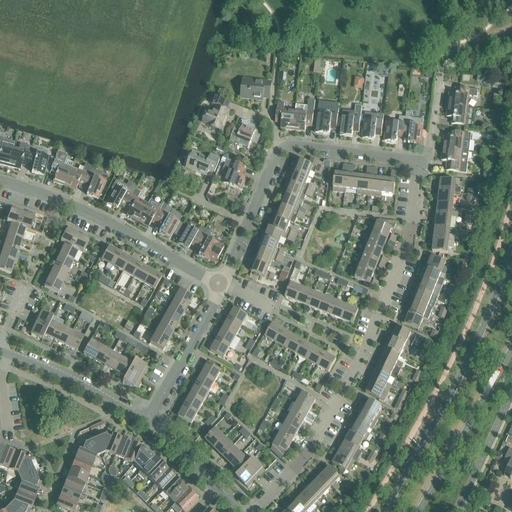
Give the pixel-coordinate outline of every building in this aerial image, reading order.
[(271,83),(243,80),(240,99),(263,101),(263,98),(270,99),(271,83)] [(449,94),(447,106),(467,108),(468,96),(477,97),(477,91),(456,88),(455,94),(449,94)] [(202,124),(207,126),(222,132),(230,110),(229,110),(230,109),(228,108),(230,101),(227,100),(215,95),(211,104),(215,106),(212,113),(207,111),(202,124)] [(296,105),(295,111),(292,131),(305,132),(305,126),(312,127),(315,101),(308,100),(307,107),(296,105)] [(339,136),(352,138),(352,132),(358,133),(362,106),(361,106),(361,102),(356,101),(356,106),(355,106),(354,112),(342,110),(339,136)] [(281,123),(280,129),(292,131),(295,111),(283,110),(284,103),(277,102),(275,123),(281,123)] [(319,102),(317,114),(315,133),(329,135),(330,129),(336,130),(338,110),(339,105),(319,102)] [(473,109),(467,108),(447,106),(446,118),(452,118),(451,125),(471,127),(472,120),(473,109)] [(408,139),(408,144),(420,146),(421,137),(426,138),(427,131),(422,131),(423,120),(412,118),(412,112),(406,112),(405,118),(403,138),(408,139)] [(364,119),(362,139),(374,140),(375,136),(381,136),(383,115),(377,114),(377,115),(365,114),(364,119)] [(397,137),(403,138),(405,118),(399,117),(398,124),(386,122),(384,142),(396,143),(397,137)] [(507,134),(508,126),(506,126),(501,125),(499,125),(498,133),(507,134)] [(229,142),(248,149),(251,143),(257,145),(260,136),(254,133),(255,131),(242,126),(241,129),(235,127),(229,142)] [(444,137),(442,149),(462,152),(463,140),(470,141),(471,134),(450,132),(450,138),(444,137)] [(0,164),(8,167),(13,148),(14,143),(3,140),(3,138),(0,137),(0,164)] [(13,148),(8,167),(19,170),(21,164),(27,166),(31,147),(19,144),(18,149),(13,148)] [(32,167),(31,173),(43,176),(48,157),(46,156),(47,153),(46,151),(38,149),(31,147),(27,166),(32,167)] [(468,153),(462,152),(442,149),(441,162),(447,162),(446,172),(466,174),(468,153)] [(54,176),(52,182),(64,186),(71,168),(64,165),(67,157),(65,154),(58,151),(49,174),(54,176)] [(186,168),(206,176),(209,170),(214,172),(219,160),(210,156),(208,160),(192,153),(186,168)] [(241,191),(247,177),(241,175),(244,166),(227,159),(227,160),(222,158),(221,162),(225,164),(223,169),(228,171),(223,183),(241,191)] [(314,173),(320,176),(324,168),(329,170),(330,162),(324,161),(322,164),(311,159),(309,165),(299,161),(296,160),(291,171),(308,178),(310,171),(314,173)] [(64,186),(75,191),(77,185),(83,188),(90,169),(91,167),(85,165),(84,168),(79,166),(77,171),(71,168),(64,186)] [(86,195),(97,200),(105,182),(99,179),(102,173),(90,169),(83,188),(88,190),(86,195)] [(308,178),(291,171),(286,183),(289,184),(313,193),(316,188),(309,185),(309,186),(305,185),(308,178)] [(344,194),(345,189),(347,175),(334,173),(332,192),(344,194)] [(359,176),(347,175),(345,189),(357,191),(359,176)] [(359,176),(357,191),(356,195),(368,196),(371,177),(359,176)] [(380,198),(381,194),(383,179),(371,177),(368,196),(380,198)] [(395,181),(383,179),(381,194),(393,195),(395,181)] [(456,181),(441,179),(439,192),(454,194),(460,194),(461,188),(455,188),(456,181)] [(113,190),(105,204),(116,210),(119,204),(124,207),(134,190),(136,187),(134,186),(128,182),(126,186),(117,181),(117,182),(115,181),(111,189),(113,190)] [(284,189),(282,194),(303,202),(305,196),(311,199),(313,193),(289,184),(287,190),(284,189)] [(127,216),(137,221),(147,204),(137,199),(140,193),(134,190),(124,207),(130,210),(127,216)] [(454,194),(439,192),(438,204),(453,205),(454,194)] [(306,211),(307,210),(300,207),(303,202),(282,194),(280,198),(283,199),(281,206),(305,216),(306,211)] [(151,222),(156,225),(166,207),(167,206),(161,203),(157,210),(147,204),(137,221),(148,227),(151,222)] [(453,205),(438,204),(436,216),(451,217),(457,218),(458,213),(452,212),(453,205)] [(275,211),(273,216),(290,223),(293,216),(296,217),(296,218),(302,221),(305,216),(281,206),(278,212),(275,211)] [(10,210),(6,223),(11,224),(18,226),(22,214),(18,213),(19,209),(11,207),(10,210)] [(161,228),(158,233),(169,239),(172,233),(176,235),(182,224),(179,222),(182,216),(166,207),(156,225),(161,228)] [(26,216),(22,214),(18,226),(25,229),(30,230),(34,218),(35,215),(27,212),(26,216)] [(290,223),(273,216),(271,221),(274,222),(272,228),(296,238),(298,233),(291,230),(291,231),(287,229),(290,223)] [(436,216),(435,228),(450,229),(451,217),(436,216)] [(384,225),(377,223),(373,234),(396,243),(398,238),(392,235),(391,237),(388,235),(391,229),(394,230),(397,222),(386,221),(384,225)] [(11,224),(7,235),(21,240),(25,229),(18,226),(11,224)] [(191,245),(196,247),(206,230),(200,227),(197,232),(182,224),(176,235),(180,238),(177,244),(188,250),(191,245)] [(60,242),(64,244),(71,248),(77,236),(73,234),(74,231),(67,227),(65,231),(60,242)] [(263,233),(261,237),(278,244),(281,237),(287,240),(287,241),(293,244),(296,238),(272,228),(269,227),(266,234),(263,233)] [(433,240),(448,241),(454,242),(455,236),(449,235),(450,229),(435,228),(433,240)] [(198,256),(209,262),(209,260),(215,263),(223,247),(208,239),(211,233),(206,230),(196,247),(201,250),(198,256)] [(369,233),(365,244),(382,251),(385,244),(388,245),(387,246),(394,249),(396,243),(373,234),(369,233)] [(7,235),(4,246),(3,247),(18,251),(21,240),(7,235)] [(71,248),(78,251),(82,253),(88,241),(89,238),(82,235),(80,238),(77,236),(71,248)] [(260,250),(284,259),(289,261),(290,258),(285,256),(286,254),(280,251),(279,252),(276,251),(278,244),(261,237),(260,242),(262,243),(260,250)] [(447,254),(448,242),(448,241),(433,240),(432,252),(447,254)] [(78,251),(71,248),(64,244),(59,255),(73,262),(78,251)] [(380,258),(382,251),(365,244),(360,255),(387,266),(389,260),(383,257),(382,259),(380,258)] [(3,247),(0,257),(0,258),(14,263),(18,251),(3,247)] [(119,253),(108,247),(101,260),(107,264),(105,268),(110,270),(112,266),(111,266),(119,253)] [(287,265),(289,261),(284,259),(260,250),(257,256),(254,255),(253,260),(269,266),(272,260),(276,261),(275,262),(282,265),(282,263),(287,265)] [(111,266),(112,266),(122,272),(130,259),(119,253),(111,266)] [(67,272),(73,262),(59,255),(54,266),(67,272)] [(360,255),(356,266),(373,273),(376,266),(379,267),(378,269),(385,271),(387,266),(360,255)] [(424,267),(427,268),(441,274),(444,275),(446,271),(445,268),(443,267),(445,262),(429,256),(424,267)] [(0,271),(10,274),(14,263),(0,258),(0,271)] [(130,259),(122,272),(133,278),(140,265),(130,259)] [(267,273),(269,266),(253,260),(251,264),(254,265),(251,272),(275,282),(277,276),(271,274),(270,274),(267,273)] [(291,276),(296,278),(300,270),(299,270),(301,264),(297,262),(294,268),(291,276)] [(140,265),(133,278),(143,284),(151,271),(140,265)] [(62,283),(67,272),(54,266),(49,277),(62,283)] [(373,273),(356,266),(351,278),(378,288),(380,283),(374,280),(373,281),(371,280),(373,273)] [(422,280),(442,287),(445,281),(439,278),(441,274),(427,268),(422,280)] [(154,290),(161,277),(151,271),(143,284),(154,290)] [(281,273),(278,281),(284,283),(287,276),(281,273)] [(57,294),(62,283),(49,277),(44,288),(57,294)] [(84,280),(77,277),(75,281),(77,282),(82,285),(84,280)] [(109,282),(104,279),(101,284),(107,287),(109,282)] [(418,291),(437,299),(442,287),(422,280),(418,291)] [(285,297),(296,302),(302,288),(290,284),(285,297)] [(313,293),(302,288),(296,302),(307,307),(313,293)] [(179,290),(173,301),(186,308),(192,297),(179,290)] [(433,310),(437,299),(418,291),(413,302),(432,309),(433,310)] [(307,307),(319,311),(324,297),(313,293),(307,307)] [(335,302),(324,297),(319,311),(330,316),(335,302)] [(186,308),(173,301),(167,311),(180,319),(186,308)] [(57,307),(68,313),(71,307),(60,302),(57,307)] [(330,316),(341,320),(347,306),(335,302),(330,316)] [(413,302),(409,313),(423,319),(427,321),(432,309),(413,302)] [(341,320),(352,325),(358,311),(347,306),(341,320)] [(247,316),(234,309),(228,319),(241,327),(247,316)] [(38,311),(34,318),(37,319),(35,323),(47,329),(50,322),(53,317),(41,312),(38,311)] [(180,319),(167,311),(161,322),(174,329),(180,319)] [(401,323),(418,330),(423,319),(409,313),(406,312),(401,323)] [(235,337),(241,327),(228,319),(222,330),(235,337)] [(50,322),(47,329),(44,336),(55,341),(61,327),(50,322)] [(129,331),(133,325),(127,322),(124,328),(129,331)] [(161,322),(155,332),(169,340),(174,329),(161,322)] [(30,325),(27,333),(30,334),(42,340),(44,336),(47,329),(35,323),(34,327),(30,325)] [(265,337),(275,343),(283,330),(272,324),(265,337)] [(55,341),(66,346),(72,332),(61,327),(55,341)] [(411,334),(397,327),(392,339),(410,348),(416,336),(411,334)] [(229,348),(235,337),(222,330),(216,340),(229,348)] [(286,349),(293,336),(283,330),(275,343),(286,349)] [(83,338),(72,332),(66,346),(76,351),(83,338)] [(162,351),(169,340),(155,332),(149,343),(162,351)] [(286,349),(296,355),(304,342),(293,336),(286,349)] [(392,339),(387,350),(400,356),(403,350),(408,352),(410,348),(392,339)] [(223,359),(229,348),(216,340),(210,351),(223,359)] [(101,347),(90,341),(83,354),(93,360),(101,347)] [(314,348),(304,342),(296,355),(307,361),(314,348)] [(130,358),(134,361),(134,360),(142,346),(138,344),(133,352),(130,358)] [(111,353),(101,347),(93,360),(104,366),(111,353)] [(143,348),(139,354),(144,357),(147,351),(143,348)] [(307,361),(317,367),(325,354),(314,348),(307,361)] [(381,360),(395,367),(401,369),(403,365),(397,362),(400,356),(387,350),(384,348),(380,355),(381,356),(380,359),(381,360)] [(104,366),(114,372),(121,359),(111,353),(104,366)] [(317,367),(328,373),(336,360),(325,354),(317,367)] [(132,364),(121,359),(114,372),(124,378),(128,371),(132,364)] [(134,360),(134,361),(132,364),(128,371),(139,377),(141,374),(145,375),(149,368),(145,367),(146,366),(134,360)] [(396,380),(401,369),(395,367),(381,360),(376,371),(390,377),(396,380)] [(221,371),(208,364),(202,375),(215,382),(221,371)] [(368,381),(371,382),(385,389),(390,391),(392,386),(387,384),(390,377),(376,371),(374,369),(368,381)] [(137,381),(139,377),(128,371),(124,378),(122,382),(133,388),(137,390),(140,383),(137,381)] [(215,382),(202,375),(196,385),(209,392),(215,382)] [(286,381),(283,386),(294,392),(296,387),(286,381)] [(390,391),(385,389),(371,382),(366,393),(379,399),(382,393),(387,395),(390,391)] [(196,385),(190,396),(203,403),(209,392),(196,385)] [(406,399),(409,394),(403,391),(400,396),(406,399)] [(302,393),(296,404),(309,411),(315,400),(302,393)] [(197,414),(203,403),(190,396),(184,406),(197,414)] [(368,400),(362,411),(375,418),(381,408),(368,400)] [(400,412),(404,404),(398,401),(394,409),(400,412)] [(303,422),(309,411),(296,404),(290,414),(303,422)] [(178,417),(191,424),(197,414),(184,406),(178,417)] [(355,420),(354,421),(369,429),(372,431),(378,420),(375,419),(375,418),(362,411),(356,421),(355,420)] [(290,414),(284,425),(297,432),(303,422),(290,414)] [(367,432),(369,429),(354,421),(351,427),(352,428),(350,432),(363,439),(366,441),(370,434),(367,432)] [(284,425),(278,435),(292,443),(297,432),(284,425)] [(215,429),(205,440),(214,449),(224,438),(215,429)] [(105,453),(107,453),(114,436),(105,432),(104,435),(103,435),(94,439),(101,455),(105,453)] [(247,432),(243,436),(247,440),(251,436),(247,432)] [(350,432),(344,443),(357,450),(363,439),(350,432)] [(270,450),(282,461),(292,443),(278,435),(270,450)] [(123,439),(114,436),(107,453),(116,457),(123,439)] [(233,446),(224,438),(214,449),(222,457),(233,446)] [(81,442),(78,452),(95,459),(96,457),(101,455),(94,439),(85,443),(84,444),(81,442)] [(116,457),(124,460),(132,443),(123,439),(116,457)] [(124,460),(133,464),(140,446),(132,443),(124,460)] [(344,443),(338,453),(352,460),(351,460),(355,462),(356,463),(362,452),(357,450),(344,443)] [(133,464),(141,471),(154,457),(144,448),(140,446),(133,464)] [(233,446),(222,457),(231,465),(241,454),(233,446)] [(0,460),(0,466),(7,470),(15,452),(5,448),(0,460)] [(511,450),(509,449),(505,458),(510,461),(503,476),(510,479),(510,480),(511,480),(511,479),(511,450)] [(7,470),(17,473),(24,456),(15,452),(7,470)] [(92,468),(95,459),(78,452),(74,461),(92,468)] [(351,460),(352,460),(338,453),(332,464),(345,471),(348,473),(355,462),(351,460)] [(231,465),(239,473),(245,468),(250,463),(241,454),(231,465)] [(17,473),(19,478),(34,472),(30,462),(31,459),(24,456),(17,473)] [(145,480),(147,477),(160,464),(154,457),(141,471),(138,474),(145,480)] [(250,463),(245,468),(254,477),(257,474),(259,476),(265,471),(262,468),(253,459),(250,463)] [(88,477),(92,468),(74,461),(70,470),(88,477)] [(147,477),(154,484),(168,471),(160,464),(147,477)] [(340,478),(329,467),(320,476),(331,487),(336,491),(339,488),(335,483),(340,478)] [(245,468),(239,473),(236,477),(245,486),(248,488),(253,483),(251,480),(254,477),(245,468)] [(84,486),(88,477),(70,470),(67,479),(84,486)] [(175,478),(173,476),(168,471),(154,484),(152,487),(155,490),(158,488),(162,492),(175,478)] [(38,481),(34,472),(19,478),(21,483),(39,490),(41,483),(38,481)] [(323,495),(331,487),(320,476),(312,485),(323,495)] [(162,492),(168,498),(181,484),(175,478),(162,492)] [(81,495),(84,486),(67,479),(63,488),(81,495)] [(35,499),(39,490),(21,483),(17,492),(35,499)] [(170,507),(171,508),(174,504),(175,504),(188,490),(181,484),(168,498),(174,504),(170,507)] [(312,485),(303,494),(314,504),(323,495),(312,485)] [(63,488),(59,497),(77,504),(81,495),(63,488)] [(171,508),(175,511),(179,511),(181,511),(182,511),(185,511),(190,508),(187,505),(195,497),(188,490),(175,504),(174,504),(171,508)] [(17,492),(13,501),(31,508),(35,499),(17,492)] [(305,511),(306,511),(314,504),(303,494),(295,502),(305,511)] [(342,505),(345,501),(340,496),(337,500),(342,505)] [(69,511),(73,511),(77,504),(59,497),(55,506),(69,511)] [(29,511),(31,508),(13,501),(9,506),(14,511),(29,511)] [(305,511),(295,502),(287,511),(305,511)]
